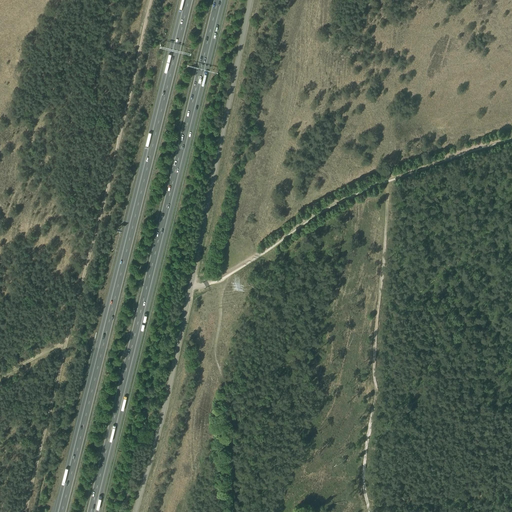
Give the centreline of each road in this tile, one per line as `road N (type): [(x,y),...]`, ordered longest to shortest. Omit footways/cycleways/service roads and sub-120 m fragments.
road 1 (motorway): [(90,511),(218,0)]
road 2 (motorway): [(188,0),(61,511)]
road 3 (unclassified): [(135,511),(250,0)]
road 4 (track): [(190,283),(227,272),(365,185),(511,139)]
road 5 (track): [(385,179),(360,489),(366,511)]
road 6 (track): [(361,498),(511,491)]
